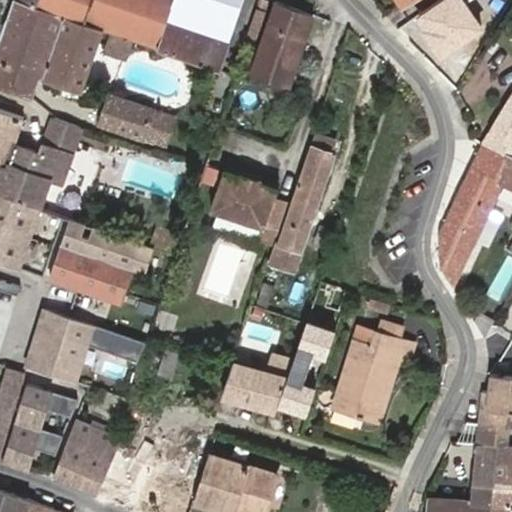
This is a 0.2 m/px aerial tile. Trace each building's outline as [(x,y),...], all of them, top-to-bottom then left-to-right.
[(20,0),(13,0),(0,39),(0,87),(29,97),(37,73),(79,87),(100,29),(100,27),(20,0)] [(20,0),(100,27),(100,29),(112,33),(132,39),(220,71),(241,0),(20,0)] [(466,0),(440,0),(417,16),(445,57),(486,29),(466,0)] [(486,0),(504,10),(509,0),(486,0)] [(253,71),(289,84),(313,16),(276,2),(253,71)] [(132,39),(112,33),(103,54),(124,61),(132,39)] [(286,94),(289,84),(253,71),(249,81),(286,94)] [(511,92),(482,141),(510,155),(511,151),(511,92)] [(110,96),(100,123),(159,145),(170,117),(110,96)] [(0,163),(1,164),(0,166),(0,192),(38,205),(50,179),(63,182),(73,151),(45,142),(42,151),(16,142),(24,118),(0,109),(0,163)] [(274,242),(267,261),(294,270),(335,152),(329,149),(332,139),(316,135),(277,242),(274,242)] [(511,187),(511,155),(510,155),(482,141),(458,192),(488,209),(501,183),(511,187)] [(273,189),(256,183),(255,187),(236,180),(237,176),(220,170),(207,210),(240,221),(258,227),(255,238),(270,244),(284,204),(270,199),(273,189)] [(255,187),(256,183),(257,180),(238,173),(237,176),(236,180),(255,187)] [(38,205),(0,192),(0,261),(20,269),(21,266),(136,304),(156,247),(101,229),(102,227),(38,205)] [(441,270),(452,287),(486,214),(488,209),(458,192),(439,233),(441,270)] [(258,227),(240,221),(236,233),(255,238),(258,227)] [(273,284),(265,281),(257,302),(267,305),(273,284)] [(95,312),(56,297),(4,458),(28,466),(62,355),(80,361),(95,312)] [(390,304),(371,298),(368,308),(387,314),(390,304)] [(333,403),(373,416),(380,392),(387,394),(400,354),(408,356),(413,343),(375,331),(370,343),(354,339),(333,403)] [(171,376),(180,350),(166,345),(157,372),(171,376)] [(176,378),(222,392),(232,362),(184,349),(176,378)] [(232,362),(222,392),(275,407),(291,361),(273,357),(267,372),(232,362)] [(281,411),(306,417),(316,376),(292,369),(281,411)] [(511,445),(511,374),(490,373),(488,393),(487,409),(479,408),(477,423),(484,424),(483,444),(511,445)] [(19,398),(24,381),(6,377),(0,391),(19,398)] [(0,456),(19,398),(0,391),(0,456)] [(380,392),(373,416),(378,418),(387,394),(380,392)] [(487,409),(488,393),(481,392),(479,408),(487,409)] [(97,492),(116,451),(119,436),(76,419),(55,475),(76,483),(97,492)] [(474,443),(483,444),(484,424),(477,423),(466,422),(456,441),(474,443)] [(511,445),(483,444),(474,443),(470,497),(430,496),(429,511),(492,511),(497,464),(511,464),(511,445)] [(269,511),(282,474),(210,452),(198,490),(193,505),(214,511),(234,511),(237,503),(247,507),(244,511),(269,511)] [(511,511),(511,464),(497,464),(492,511),(511,511)] [(0,511),(24,511),(30,498),(5,490),(0,502),(0,511)] [(64,511),(30,498),(24,511),(64,511)] [(237,503),(234,511),(244,511),(247,507),(237,503)]
